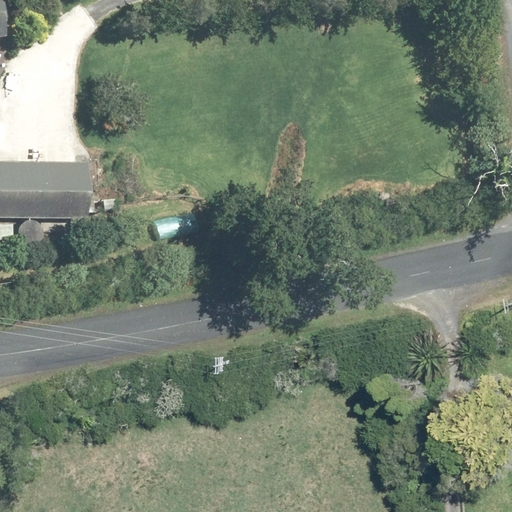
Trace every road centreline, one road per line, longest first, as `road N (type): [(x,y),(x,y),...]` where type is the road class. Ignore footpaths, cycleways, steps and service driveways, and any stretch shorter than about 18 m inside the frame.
road 1 (residential): [(0,353),(511,264)]
road 2 (unknown): [(511,175),(492,0)]
